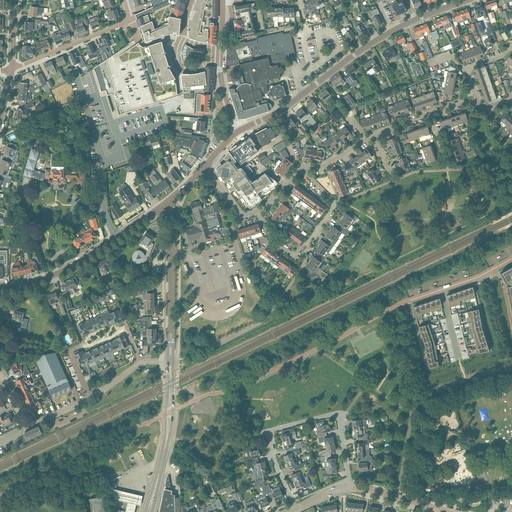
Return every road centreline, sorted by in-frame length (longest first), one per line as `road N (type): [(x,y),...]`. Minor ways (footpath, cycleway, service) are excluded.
road 1 (unclassified): [(237,130),(271,115),(376,38),(466,0)]
road 2 (residential): [(350,487),(338,417),(270,430),(295,508)]
road 3 (residential): [(167,360),(140,363),(34,423),(22,419),(0,372)]
road 4 (residential): [(115,237),(101,185),(103,161),(119,156),(109,123),(163,107)]
road 5 (residential): [(259,212),(265,231),(297,256),(335,205),(299,166)]
road 6 (unclassified): [(152,511),(172,417),(173,359)]
road 7 (unclassified): [(167,360),(164,436),(144,511)]
road 8 (unclassified): [(237,130),(219,73),(222,2)]
road 9 (unclassified): [(0,288),(45,278),(115,237)]
road 10 (residential): [(128,20),(12,69)]
road 11 (unclassified): [(171,324),(170,217),(162,206)]
